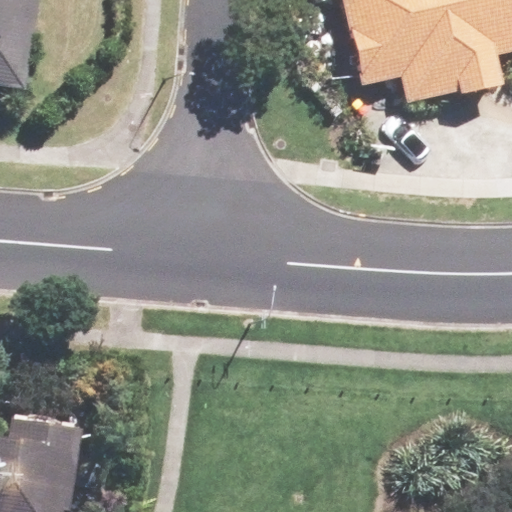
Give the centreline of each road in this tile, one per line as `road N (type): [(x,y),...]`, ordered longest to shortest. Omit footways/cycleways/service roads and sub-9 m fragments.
road 1 (residential): [(511,271),(387,272),(204,256)]
road 2 (residential): [(221,0),(204,256)]
road 3 (residential): [(204,256),(0,240)]
